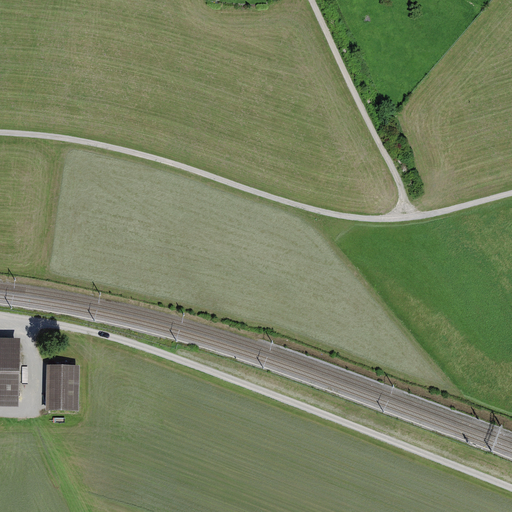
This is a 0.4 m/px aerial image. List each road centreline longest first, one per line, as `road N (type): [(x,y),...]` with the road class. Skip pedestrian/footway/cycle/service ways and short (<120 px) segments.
road 1 (unclassified): [(0,316),(115,338),(511,489)]
road 2 (track): [(511,194),(379,221),(314,210),(122,150),(0,134)]
road 3 (track): [(311,0),(399,180),(408,219)]
